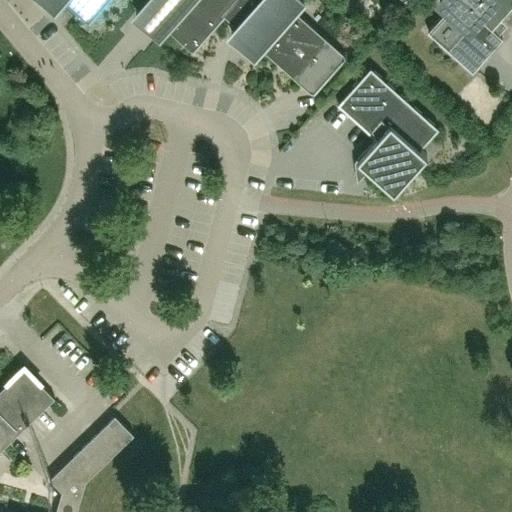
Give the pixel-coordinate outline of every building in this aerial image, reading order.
[(51,0),(52,0),(57,5),(62,0),(64,0),(87,21),(105,0),(51,0)] [(136,0),(142,5),(137,11),(140,14),(162,33),(167,27),(191,49),(223,14),(223,13),(233,0),(136,0)] [(233,0),(223,13),(223,14),(223,13),(237,26),(232,32),(235,35),(257,54),(263,48),(311,91),(345,54),(296,10),(301,4),(296,0),(233,0)] [(448,8),(429,30),(473,70),(503,37),(493,28),(511,6),(511,0),(440,0),(440,1),(448,8)] [(394,192),(427,156),(420,150),(440,128),(371,66),(338,103),(343,108),(351,114),(358,121),(366,128),(377,138),(361,156),(358,159),(394,192)] [(0,389),(0,450),(12,438),(54,397),(24,366),(0,389)] [(115,415),(50,479),(61,491),(61,493),(81,498),(86,481),(133,434),(115,415)] [(77,511),(81,498),(61,493),(59,501),(55,511),(77,511)]
